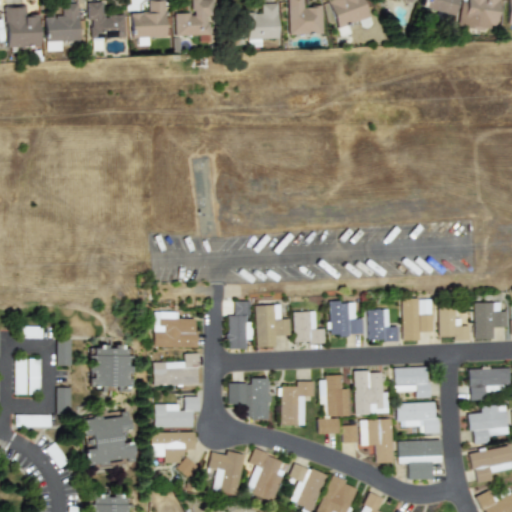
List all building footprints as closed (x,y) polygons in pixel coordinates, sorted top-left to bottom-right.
[(163,36),(161,0),(153,0),(146,0),(146,12),(127,13),(128,37),(163,36)] [(209,0),(188,0),(188,13),(171,13),(171,35),(206,35),(206,15),(210,15),(209,0)] [(300,6),(299,0),(284,0),(285,34),(319,33),(318,6),(300,6)] [(324,0),(335,28),(366,16),(360,0),(324,0)] [(451,15),(454,0),(421,0),(420,7),(451,15)] [(459,1),(456,25),(494,30),(497,0),(463,0),(463,2),(459,1)] [(122,37),(121,14),(100,15),(100,2),(85,2),(86,38),(122,37)] [(76,40),(75,3),(60,3),(60,16),(41,16),(42,41),(76,40)] [(274,38),(273,3),(258,3),(258,13),(242,13),(243,39),(274,38)] [(3,47),(37,46),(36,14),(22,15),(22,6),(2,6),(3,47)] [(428,298),(398,299),(399,340),(416,340),(415,331),(428,331),(428,298)] [(224,315),(224,348),(242,348),(242,339),(249,339),(248,322),(246,322),(246,301),(231,301),(231,315),(224,315)] [(325,302),(327,336),(359,334),(359,318),(351,319),(351,301),(325,302)] [(496,302),(470,302),(471,339),(490,339),(490,328),(503,327),(503,311),(496,311),(496,302)] [(253,347),(272,346),(272,336),(286,335),(286,318),(277,319),(277,304),(252,305),(253,347)] [(465,340),(466,326),(455,326),(455,305),(435,305),(434,336),(451,336),(451,340),(465,340)] [(394,340),(393,326),(385,327),(384,309),(363,309),(364,341),(394,340)] [(193,347),(150,347),(150,311),(174,311),(174,318),(191,318),(191,332),(193,332),(193,347)] [(311,311),(289,311),(290,343),(321,342),(320,328),(312,328),(311,311)] [(71,366),(58,365),(58,339),(71,339),(71,366)] [(92,353),(97,353),(97,345),(101,346),(101,342),(108,343),(108,346),(113,346),(118,346),(118,343),(125,343),(125,346),(129,346),(129,353),(134,353),(134,355),(129,355),(129,364),(134,364),(134,368),(133,368),(133,370),(129,370),(129,376),(133,376),(133,384),(130,384),(130,386),(126,386),(126,384),(122,384),(122,388),(119,388),(119,384),(113,384),(106,384),(106,388),(103,388),(103,384),(99,384),(99,385),(95,385),(95,384),(92,384),(93,376),(96,376),(97,370),(93,370),(93,368),(92,368),(92,363),(96,363),(96,355),(92,355),(92,353)] [(194,353),(194,384),(150,384),(150,361),(162,361),(162,367),(180,368),(180,353),(194,353)] [(390,367),(390,391),(412,391),(412,398),(425,397),(425,367),(390,367)] [(465,369),(466,400),(481,400),(480,390),(506,389),(505,368),(465,369)] [(384,413),(384,392),(378,392),(378,371),(350,371),(351,414),(384,413)] [(349,416),(348,388),(338,389),(338,376),(315,377),(316,404),(322,404),(323,417),(349,416)] [(265,378),(247,377),(247,383),(225,383),(225,404),(243,404),(243,418),(264,418),(265,378)] [(310,381),(293,381),(293,386),(277,386),(277,425),(301,425),(301,396),(309,396),(310,381)] [(71,413),(58,413),(58,387),(71,387),(71,413)] [(196,396),(196,410),(189,410),(189,427),(151,426),(151,404),(162,404),(162,410),(181,410),(181,396),(196,396)] [(416,426),(416,433),(433,433),(433,402),(393,402),(394,426),(416,426)] [(503,434),(502,404),(477,406),(477,413),(464,413),(465,431),(469,431),(470,444),(485,443),(484,435),(503,434)] [(87,464),(85,448),(88,448),(87,433),(84,434),(83,418),(89,417),(89,420),(94,419),(94,417),(101,416),(101,419),(126,416),(126,414),(131,413),(133,429),(130,429),(131,444),(134,443),(136,459),(130,460),(130,457),(105,459),(105,462),(98,463),(98,460),(93,460),(93,463),(87,464)] [(313,418),(314,434),(335,433),(335,418),(313,418)] [(357,445),(371,445),(372,462),(389,462),(388,419),(356,420),(357,445)] [(338,425),(339,442),(354,442),(353,425),(338,425)] [(192,433),(192,446),(177,446),(177,462),(161,462),(161,446),(149,446),(149,432),(192,433)] [(404,479),(429,479),(428,462),(438,461),(437,439),(394,441),(395,463),(404,463),(404,479)] [(473,483),(488,480),(487,472),(509,468),(505,446),(465,453),(467,468),(470,468),(473,483)] [(242,491),(269,501),(280,471),(275,469),(279,460),(250,449),(245,462),(251,465),(242,491)] [(224,450),(240,454),(233,491),(217,487),(220,470),(206,467),(209,451),(224,454),(224,450)] [(322,475),(291,462),(284,477),(294,481),(285,501),(307,510),(322,475)] [(344,511),(355,487),(327,476),(312,511),(344,511)] [(509,511),(511,511),(511,490),(504,494),(503,491),(493,495),(494,496),(491,497),(488,489),(472,496),(480,511),(509,511)] [(98,495),(102,495),(102,492),(109,492),(109,495),(114,495),(119,495),(119,492),(126,492),(126,495),(130,495),(130,502),(135,502),(135,504),(131,504),(131,511),(97,511),(97,504),(93,504),(93,502),(98,502),(98,495)] [(379,498),(365,492),(356,511),(376,511),(373,510),(379,498)]
